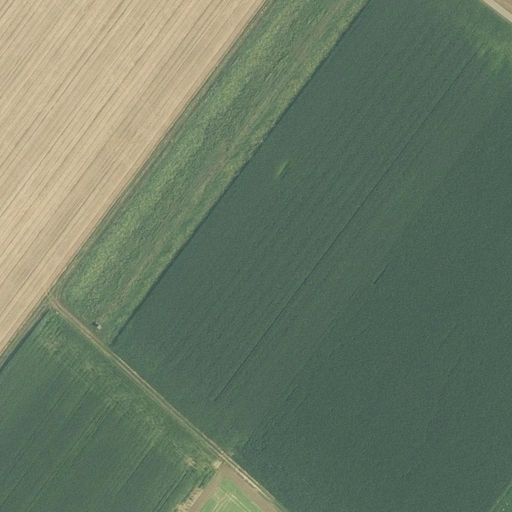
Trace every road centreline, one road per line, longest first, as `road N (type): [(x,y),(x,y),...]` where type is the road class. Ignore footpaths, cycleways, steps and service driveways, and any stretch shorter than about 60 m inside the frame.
road 1 (track): [(292,0),(0,376)]
road 2 (track): [(55,308),(280,511)]
